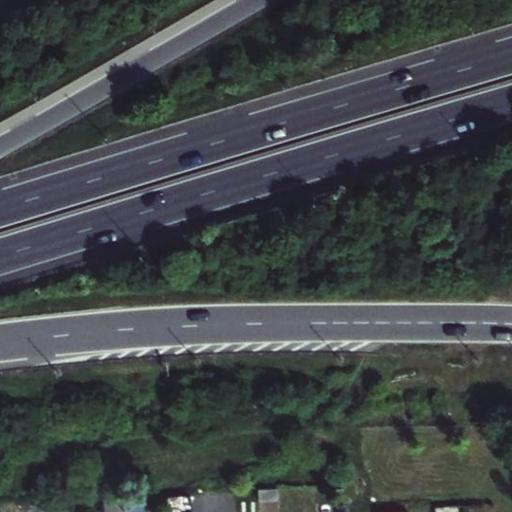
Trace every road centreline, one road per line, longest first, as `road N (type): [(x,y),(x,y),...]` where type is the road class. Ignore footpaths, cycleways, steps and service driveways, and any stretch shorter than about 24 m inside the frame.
road 1 (trunk): [(0,255),(511,102)]
road 2 (trunk): [(511,55),(0,208)]
road 3 (trunk): [(0,341),(221,324),(511,325)]
road 4 (trunk): [(256,0),(0,147)]
